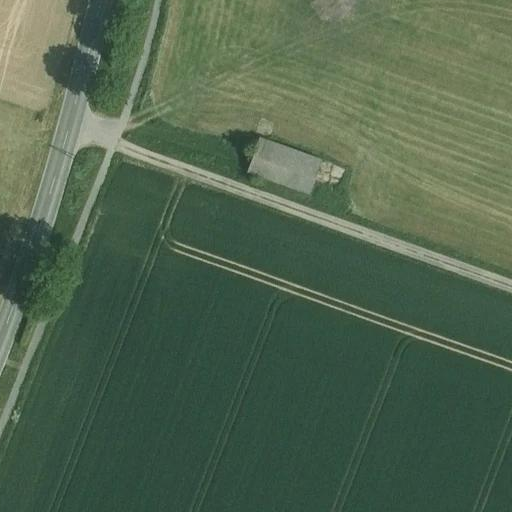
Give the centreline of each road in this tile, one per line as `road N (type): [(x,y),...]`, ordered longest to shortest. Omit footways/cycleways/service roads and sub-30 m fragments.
road 1 (track): [(70,123),(511,285)]
road 2 (tertiary): [(0,342),(101,0)]
